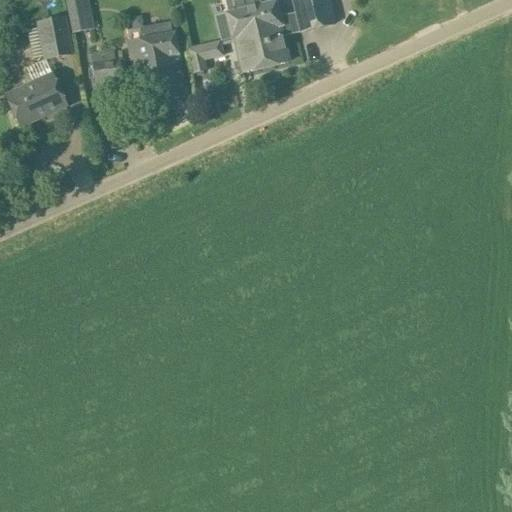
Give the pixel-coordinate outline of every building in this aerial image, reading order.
[(65,0),(72,34),(80,33),(73,0),(65,0)] [(290,0),(295,15),(300,35),(336,26),(329,0),(290,0)] [(221,43),(231,40),(231,39),(261,32),(264,44),(283,39),(282,38),(300,35),(295,15),(280,18),(277,2),(225,14),(226,15),(215,18),(221,43)] [(72,57),(65,18),(36,23),(43,62),(72,57)] [(139,105),(186,96),(174,34),(171,34),(169,24),(140,30),(142,40),(128,42),(139,105)] [(288,64),(283,39),(264,44),(261,32),(231,39),(231,40),(232,42),(234,41),(242,74),(288,64)] [(187,51),(193,76),(206,73),(201,48),(187,51)] [(95,85),(122,82),(119,60),(114,61),(113,52),(91,55),(95,85)] [(53,74),(5,96),(20,129),(68,107),(53,74)]
